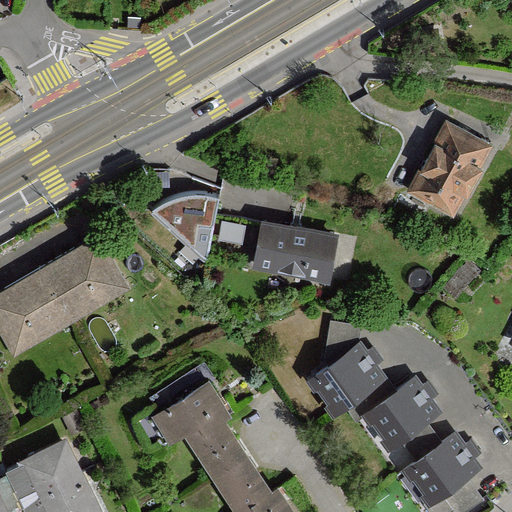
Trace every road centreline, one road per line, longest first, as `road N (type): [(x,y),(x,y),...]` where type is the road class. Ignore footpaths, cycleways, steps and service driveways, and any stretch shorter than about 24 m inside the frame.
road 1 (secondary): [(136,142),(317,42)]
road 2 (residential): [(511,80),(344,63),(317,42)]
road 3 (secondary): [(0,211),(136,142)]
road 4 (residential): [(162,55),(38,39)]
